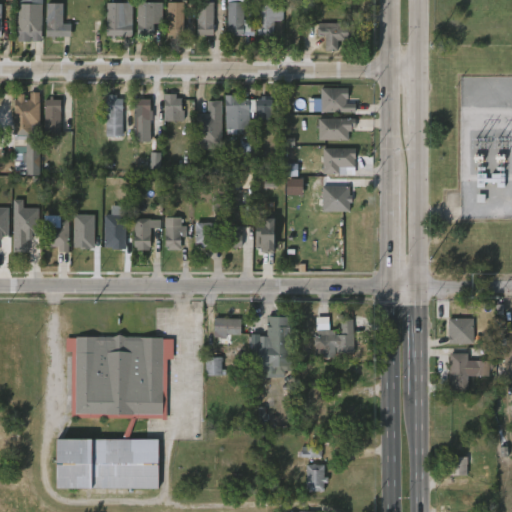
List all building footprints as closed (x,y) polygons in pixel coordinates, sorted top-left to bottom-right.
[(41,0),(41,42),(31,42),(31,38),(30,38),(30,42),(17,42),(18,4),(23,5),(23,0),(41,0)] [(174,35),(166,35),(167,2),(183,2),(182,35),(174,35)] [(213,2),(212,35),(196,34),(198,2),(213,2)] [(244,21),(254,21),(254,35),(227,35),(227,2),(244,2),(244,21)] [(283,18),(283,20),(272,20),(272,35),(257,35),(257,2),(273,2),(273,7),(283,7),(283,18)] [(112,36),(106,36),(106,3),(132,3),(131,36),(112,36)] [(138,37),(136,37),(137,3),(152,4),(152,37),(138,37)] [(221,45),(237,45),(236,3),(221,3),(221,45)] [(62,4),(62,24),(70,24),(70,37),(45,37),(46,4),(62,4)] [(191,46),(207,45),(206,12),(190,13),(191,46)] [(147,46),(147,13),(130,13),(130,46),(147,46)] [(39,47),(58,47),(59,14),(40,14),(39,47)] [(161,46),(177,45),(176,14),(160,14),(161,46)] [(251,46),(267,47),(268,31),(276,32),(276,18),(251,17),(251,46)] [(356,24),(356,38),(345,38),(345,41),(338,41),(338,51),(325,51),(325,37),(317,36),(317,23),(356,24)] [(247,32),(237,32),(237,45),(247,45),(247,32)] [(318,46),(319,62),(332,61),(332,52),(341,52),(340,33),(311,34),(311,46),(318,46)] [(346,100),(346,102),(355,102),(355,111),(320,111),(321,87),(347,87),(347,99),(346,100)] [(39,92),(38,123),(30,123),(29,134),(13,134),(14,99),(16,99),(16,93),(24,93),(23,99),(29,99),(29,92),(39,92)] [(119,95),(119,98),(125,99),(125,137),(108,136),(108,94),(119,95)] [(143,95),(143,99),(149,99),(149,111),(153,111),(153,120),(150,120),(149,142),(133,142),(134,96),(136,96),(136,94),(143,95)] [(175,94),(175,98),(181,98),(181,110),(184,110),(184,121),(164,121),(164,94),(175,94)] [(235,96),(235,99),(256,100),(256,113),(249,113),(248,131),(243,130),(242,135),(226,135),(226,130),(224,130),(225,96),(235,96)] [(265,96),(265,99),(272,99),(272,118),(264,118),(264,122),(256,122),(257,99),(261,99),(261,96),(265,96)] [(52,97),(52,100),(61,100),(61,131),(44,131),(44,100),(49,100),(49,97),(52,97)] [(341,99),(314,98),(314,109),(302,109),(302,122),(349,123),(349,114),(341,114),(341,99)] [(221,101),(220,146),(213,145),(213,148),(202,148),(202,145),(195,145),(195,114),(207,115),(207,101),(221,101)] [(116,106),(99,106),(99,147),(116,147),(116,106)] [(157,106),(158,132),(176,131),(175,106),(157,106)] [(144,152),(143,109),(126,110),(128,152),(144,152)] [(265,109),(249,110),(250,130),(266,129),(265,109)] [(54,110),(38,110),(37,143),(53,144),(54,110)] [(348,139),(318,139),(318,117),(355,117),(355,126),(351,126),(351,130),(348,130),(348,139)] [(311,150),(342,151),(342,140),(349,140),(349,129),(312,129),(311,150)] [(39,144),(39,155),(41,156),(41,175),(25,174),(25,142),(39,142),(39,144)] [(29,185),(31,147),(8,146),(7,185),(29,185)] [(338,173),(323,173),(323,147),(355,147),(354,166),(339,166),(339,173),(338,173)] [(348,158),(316,158),(316,185),(348,185),(348,158)] [(315,222),(343,222),(343,196),(316,196),(315,222)] [(180,217),(180,226),(185,226),(185,238),(180,238),(180,249),(164,249),(165,217),(180,217)] [(68,219),(68,252),(58,252),(58,246),(41,246),(41,219),(46,219),(46,222),(58,222),(58,219),(68,219)] [(150,220),(160,220),(160,229),(150,228),(150,247),(148,247),(148,250),(136,250),(136,249),(133,248),(133,219),(150,220)] [(214,223),(214,248),(200,248),(200,244),(195,244),(195,222),(214,223)] [(234,222),(234,226),(241,226),(241,246),(224,246),(224,222),(234,222)] [(30,249),(14,249),(15,225),(31,225),(30,249)] [(88,259),(87,225),(67,225),(67,259),(88,259)] [(175,260),(175,228),(158,228),(159,260),(175,260)] [(122,229),(128,230),(128,247),(111,247),(111,243),(103,243),(102,229),(122,229)] [(143,239),(154,239),(154,229),(127,229),(128,261),(144,260),(143,239)] [(249,229),(248,261),(267,261),(268,230),(249,229)] [(188,257),(201,257),(201,236),(188,236),(188,257)] [(235,236),(225,237),(226,257),(235,257),(235,236)] [(287,317),(287,324),(289,324),(289,364),(290,364),(290,370),(281,371),(281,375),(272,374),(272,366),(255,366),(256,337),(264,337),(265,317),(287,317)] [(238,319),(238,335),(225,335),(225,337),(211,337),(211,318),(238,319)] [(353,334),(354,352),(344,352),(344,359),(338,359),(336,346),(334,346),(335,356),(315,356),(314,334),(317,334),(317,329),(329,329),(329,334),(341,334),(340,318),(353,318),(353,334)] [(471,343),(446,344),(446,319),(471,319),(471,343)] [(207,348),(221,348),(221,345),(234,345),(234,329),(207,328),(207,348)] [(441,329),(442,354),(467,353),(466,329),(441,329)] [(172,338),(172,358),(167,358),(166,419),(161,419),(161,417),(137,417),(127,438),(157,438),(158,488),(55,488),(55,438),(120,438),(130,417),(71,417),(71,351),(65,350),(65,337),(162,336),(162,338),(172,338)] [(503,362),(511,361),(511,337),(503,338),(503,362)] [(468,353),(468,360),(489,359),(489,375),(468,376),(468,392),(450,392),(449,353),(468,353)] [(221,361),(221,364),(225,364),(225,374),(205,375),(205,357),(222,356),(222,361),(221,361)] [(442,401),(461,402),(461,386),(482,386),(482,371),(461,370),(461,364),(443,363),(442,401)] [(199,386),(217,385),(216,368),(198,368),(199,386)] [(464,476),(447,476),(447,458),(461,458),(461,454),(470,454),(470,465),(464,465),(464,476)] [(294,468),(315,468),(315,457),(294,457),(294,468)] [(315,463),(324,464),(323,476),(327,476),(327,482),(324,482),(323,490),(305,490),(305,464),(315,463)] [(460,475),(465,475),(465,464),(456,464),(456,467),(443,468),(444,486),(461,485),(460,475)] [(299,501),(318,501),(319,475),(300,474),(299,501)]
